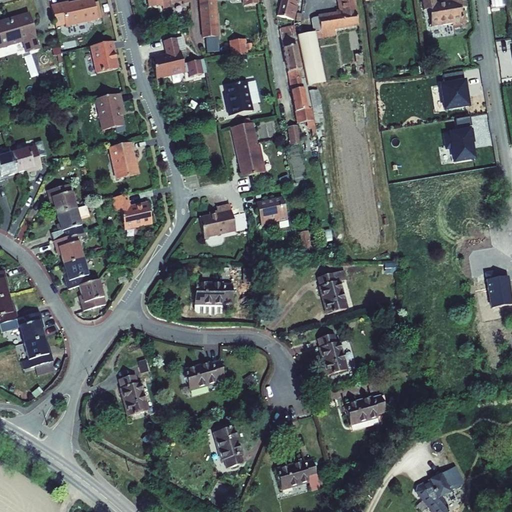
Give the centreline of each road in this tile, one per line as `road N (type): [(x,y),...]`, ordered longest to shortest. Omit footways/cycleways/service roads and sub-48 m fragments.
road 1 (residential): [(119,0),(182,210),(124,307)]
road 2 (residential): [(124,307),(170,333),(264,342),(278,358),(283,392)]
road 3 (residential): [(481,0),(511,194)]
road 4 (residential): [(92,355),(35,269),(0,240)]
